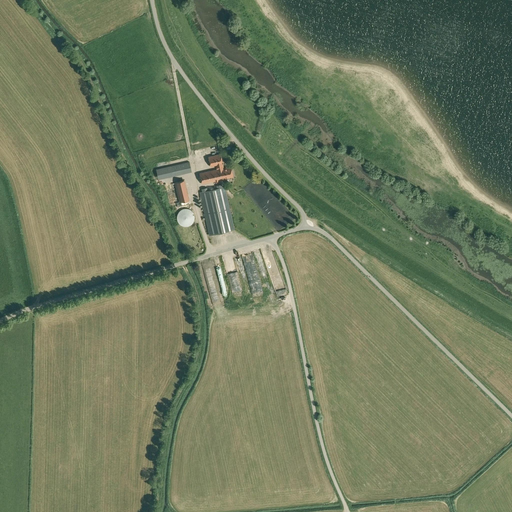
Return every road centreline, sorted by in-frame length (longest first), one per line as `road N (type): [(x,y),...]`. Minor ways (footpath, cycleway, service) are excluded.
road 1 (unclassified): [(347,511),(325,460),(291,290),(272,237)]
road 2 (unclassified): [(0,321),(272,237)]
road 3 (unclassified): [(511,414),(329,237),(306,227)]
road 4 (unclassified): [(306,227),(297,205),(172,59),(151,0)]
